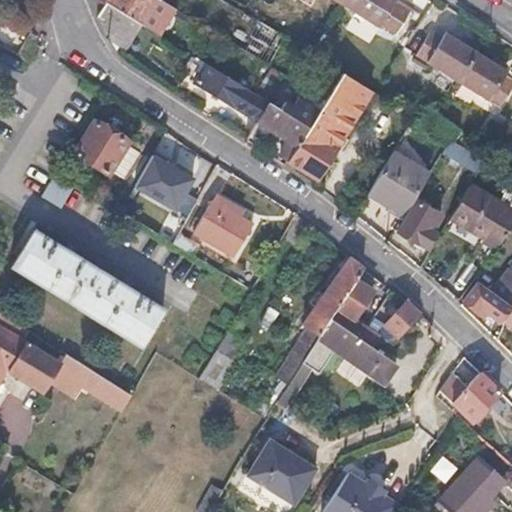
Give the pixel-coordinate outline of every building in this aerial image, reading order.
[(161,0),(108,0),(106,3),(159,36),(176,9),(161,0)] [(399,0),(342,0),(341,3),(379,26),(381,24),(397,33),(412,8),(399,0)] [(243,15),(237,25),(263,42),(270,31),(243,15)] [(417,54),(459,81),(476,51),(446,32),(442,37),(431,30),(417,54)] [(476,51),(459,81),(500,105),(511,85),(511,78),(504,74),(507,69),(476,51)] [(256,121),(268,103),(207,65),(195,84),(256,121)] [(309,128),(289,159),(318,176),(372,90),(343,73),(309,128)] [(281,154),(289,159),(309,128),(268,103),(256,121),(245,140),(259,149),(267,136),(262,133),(267,125),(290,139),(281,154)] [(96,120),(75,152),(109,174),(113,166),(119,170),(132,150),(126,146),(129,141),(96,120)] [(409,135),(401,148),(430,166),(436,155),(417,143),(418,141),(409,135)] [(464,147),(451,139),(446,149),(460,156),(464,147)] [(189,177),(145,153),(127,185),(171,209),(189,177)] [(368,195),(403,217),(428,175),(392,156),(368,195)] [(52,175),(40,194),(59,205),(71,186),(52,175)] [(493,252),(511,226),(511,211),(469,186),(448,222),(482,242),(481,244),(493,252)] [(210,208),(196,232),(236,256),(255,224),(215,200),(210,208)] [(418,200),(401,230),(429,246),(437,232),(433,230),(442,213),(418,200)] [(191,239),(196,232),(210,208),(198,201),(173,243),(203,261),(209,251),(191,239)] [(156,233),(171,242),(186,218),(171,209),(156,233)] [(34,228),(11,265),(138,344),(162,307),(34,228)] [(297,371),(313,345),(320,334),(333,316),(357,279),(364,268),(350,257),(305,323),(309,326),(285,363),(297,371)] [(511,307),(511,305),(511,261),(490,292),(476,282),(462,302),(482,316),(486,312),(500,323),(511,307)] [(207,324),(224,296),(182,272),(166,299),(207,324)] [(361,336),(368,327),(355,319),(373,291),(357,279),(333,316),(361,336)] [(420,313),(407,300),(386,324),(399,337),(420,313)] [(361,336),(333,316),(320,334),(384,383),(397,364),(374,347),(361,336)] [(63,362),(0,326),(0,379),(4,372),(45,394),(63,362)] [(368,327),(361,336),(374,347),(388,341),(368,327)] [(220,341),(198,376),(207,382),(229,347),(220,341)] [(324,352),(313,345),(297,371),(290,381),(300,388),(324,352)] [(473,420),(500,391),(481,373),(468,388),(457,377),(465,368),(460,363),(442,390),(473,420)] [(87,368),(78,384),(122,408),(131,392),(87,368)] [(438,395),(428,410),(450,429),(459,415),(438,395)] [(441,443),(450,429),(428,410),(420,423),(441,443)] [(316,470),(270,442),(248,477),(293,506),(316,470)] [(445,481),(456,464),(440,454),(429,471),(445,481)] [(439,501),(450,511),(477,511),(504,483),(477,460),(439,501)] [(364,485),(348,474),(323,511),(394,511),(398,507),(382,497),(364,485)] [(367,480),(364,485),(382,497),(385,492),(367,480)] [(199,511),(213,511),(224,492),(214,487),(199,511)]
